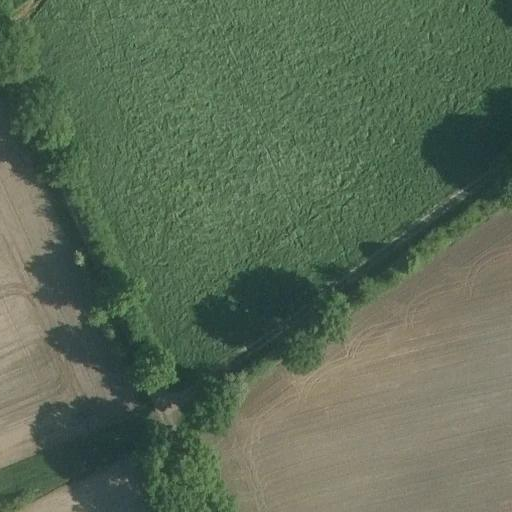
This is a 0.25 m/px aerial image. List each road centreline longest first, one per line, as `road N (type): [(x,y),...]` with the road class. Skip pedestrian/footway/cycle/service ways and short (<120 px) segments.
road 1 (track): [(0,26),(205,511)]
road 2 (track): [(162,412),(511,160)]
